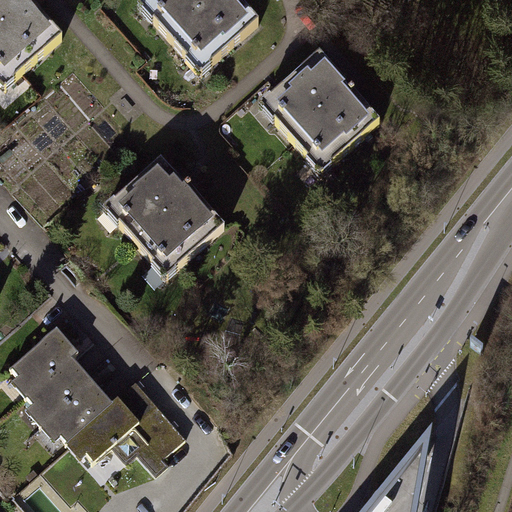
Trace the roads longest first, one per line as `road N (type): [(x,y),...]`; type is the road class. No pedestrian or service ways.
road 1 (primary): [(511,175),(233,511)]
road 2 (primary): [(293,511),(433,346),(511,223)]
